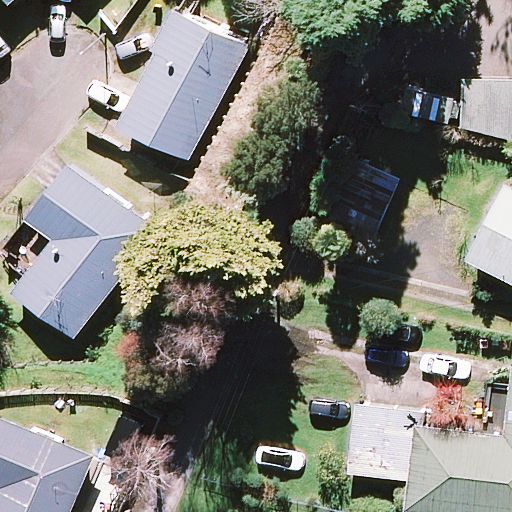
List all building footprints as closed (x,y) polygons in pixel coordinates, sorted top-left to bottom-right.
[(250,45),(181,8),(122,120),(191,157),(250,45)] [(511,79),(476,77),(473,133),(511,135),(511,79)] [(458,95),(419,87),(413,112),(452,121),(458,95)] [(159,226),(74,158),(31,211),(59,233),(16,287),(73,332),(159,226)] [(469,255),(511,276),(511,183),(507,181),(469,255)] [(391,193),(352,183),(340,232),(377,245),(391,193)] [(511,511),(511,374),(507,420),(458,414),(358,403),(351,470),(412,477),(408,507),(455,511),(511,511)] [(81,511),(73,508),(97,449),(0,409),(0,484),(0,511),(81,511)]
